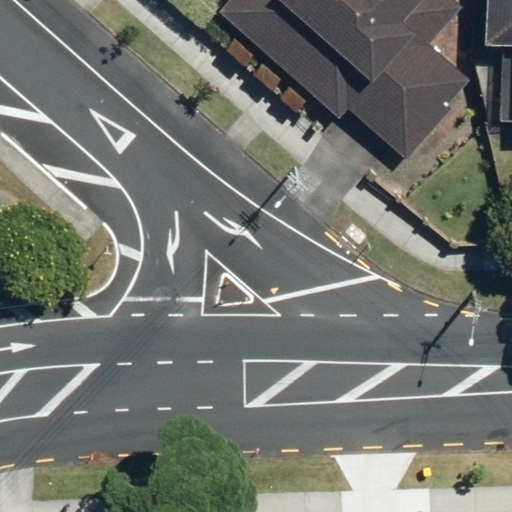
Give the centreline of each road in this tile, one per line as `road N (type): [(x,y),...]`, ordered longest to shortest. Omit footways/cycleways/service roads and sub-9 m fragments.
road 1 (tertiary): [(180,208),(486,391)]
road 2 (secondary): [(132,405),(486,391)]
road 3 (tertiary): [(0,49),(180,208)]
road 4 (tertiary): [(180,208),(132,405)]
road 5 (secondary): [(0,420),(132,405)]
